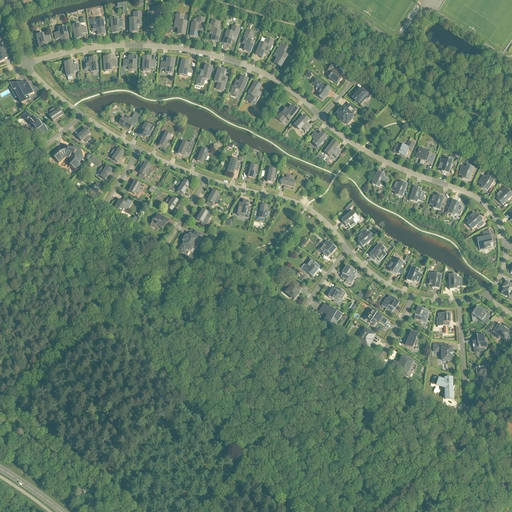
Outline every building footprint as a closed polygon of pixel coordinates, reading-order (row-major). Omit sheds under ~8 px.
[(159,13),(159,8),(155,8),(155,9),(153,9),(152,15),(148,15),(148,27),(154,28),(154,22),(159,22),(159,18),(160,18),(160,13),(159,13)] [(136,13),(136,14),(134,14),(134,20),(130,20),(130,33),(137,33),(137,27),(141,27),(141,23),(141,18),(140,13),(136,13)] [(183,17),(181,16),(177,15),(176,20),(175,20),(175,24),(175,25),(175,29),(179,30),(178,35),(184,36),(186,24),(182,23),(183,17)] [(203,25),(204,19),(199,19),(197,19),(196,25),(192,25),(190,37),(197,38),(198,33),(202,33),(202,29),(203,29),(204,25),(203,25)] [(116,20),(111,20),(112,34),(119,34),(118,29),(120,29),(120,30),(124,30),(123,23),(123,20),(119,20),(119,23),(119,24),(118,24),(118,20),(116,21),(116,20)] [(90,21),(90,29),(92,29),(92,33),(96,32),(97,32),(98,36),(104,35),(103,21),(98,21),(98,22),(97,23),(90,23),(90,21)] [(213,36),(211,42),(217,43),(220,33),(221,29),(217,28),(218,24),(216,23),(216,22),(212,21),(211,26),(210,26),(209,31),(210,31),(209,35),(213,36)] [(168,24),(164,29),(169,34),(173,29),(168,24)] [(83,35),(86,34),(85,27),(81,28),(82,29),(80,29),(79,26),(78,26),(77,25),(73,26),(75,40),(82,39),(81,35),(82,34),(83,35)] [(60,40),(60,39),(61,39),(62,43),(68,42),(65,28),(61,29),(61,30),(59,30),(60,34),(59,34),(58,33),(55,34),(56,41),(60,40)] [(231,34),(227,33),(223,45),(230,47),(231,41),(235,42),(236,38),(237,38),(238,34),(239,29),(235,28),(233,28),(231,34)] [(244,40),(242,45),(246,46),(244,51),(250,54),(254,44),(250,42),(253,34),(251,34),(251,33),(247,31),(245,36),(244,36),(243,40),(244,40)] [(37,41),(38,45),(39,45),(40,50),(46,48),(45,44),(47,44),(50,43),(49,37),(45,38),(45,39),(44,39),(43,35),(41,36),(41,35),(36,36),(38,40),(37,41)] [(256,56),(262,58),(264,53),(268,55),(269,51),(270,51),(272,47),(271,46),(273,42),(269,40),(269,41),(267,40),(264,46),(261,44),(256,56)] [(0,50),(0,51),(0,50),(0,62),(5,61),(5,60),(8,59),(7,57),(10,55),(7,50),(8,49),(5,43),(0,45),(0,50)] [(285,48),(281,45),(279,50),(278,49),(276,53),(274,57),(278,59),(275,64),(280,68),(287,57),(283,55),(287,49),(285,48)] [(112,62),(111,62),(110,58),(104,59),(104,64),(103,64),(104,68),(105,73),(109,72),(111,71),(111,68),(112,68),(112,69),(116,68),(116,61),(112,62)] [(131,72),(135,72),(136,67),(136,63),(136,58),(129,58),(129,62),(128,62),(128,61),(124,61),(124,68),(128,68),(128,67),(129,67),(129,71),(131,71),(131,72)] [(143,68),(143,72),(147,73),(147,72),(149,72),(150,68),(151,68),(151,69),(155,70),(155,63),(151,62),(151,63),(150,63),(150,59),(144,58),(143,63),(142,68),(143,68)] [(85,71),(89,71),(89,70),(90,69),(91,73),(93,73),(93,74),(97,73),(97,69),(98,69),(97,64),(96,64),(96,59),(89,60),(90,64),(88,64),(84,64),(85,71)] [(166,73),(168,74),(167,74),(172,75),(174,61),(167,60),(167,64),(165,64),(162,63),(161,70),(165,70),(165,69),(166,70),(166,73)] [(189,68),(187,68),(188,63),(182,62),(181,67),(180,67),(179,71),(180,72),(179,76),(184,77),(184,76),(186,77),(186,73),(188,73),(188,74),(191,75),(193,68),(189,67),(189,68)] [(72,76),(74,76),(73,72),(74,72),(74,73),(78,72),(77,65),(73,66),(73,67),(72,67),(71,63),(65,64),(66,69),(65,69),(66,74),(67,78),(72,77),(72,76)] [(342,78),(339,76),(342,73),(332,66),(327,73),(330,76),(329,78),(329,79),(329,80),(332,83),(333,82),(337,85),(342,78)] [(198,80),(196,85),(201,86),(201,85),(203,86),(204,80),(208,81),(212,69),(205,67),(204,72),(200,71),(199,76),(198,75),(197,80),(198,80)] [(226,83),(227,79),(223,78),(224,72),(218,70),(215,83),(219,84),(217,90),(219,90),(218,91),(223,92),(224,87),(225,88),(226,83)] [(230,95),(234,97),(235,96),(236,97),(239,91),(243,92),(247,81),(241,78),(239,83),(235,82),(234,86),(233,86),(231,90),(232,90),(230,95)] [(316,96),(322,101),(330,90),(324,85),(323,86),(314,80),(311,84),(317,88),(316,89),(317,92),(318,93),(316,96)] [(28,97),(28,96),(33,94),(34,94),(33,93),(28,84),(27,84),(20,84),(21,85),(19,86),(18,85),(15,85),(12,85),(10,85),(11,87),(9,88),(15,99),(18,98),(22,105),(29,100),(30,101),(30,100),(29,100),(28,97)] [(249,102),(250,103),(250,104),(254,106),(257,102),(259,98),(261,94),(257,92),(260,87),(255,84),(248,95),(252,97),(249,102)] [(352,99),(358,104),(361,101),(363,102),(364,102),(366,100),(367,100),(368,100),(373,95),(365,88),(362,91),(361,90),(360,91),(359,89),(356,92),(354,94),(355,96),(352,99)] [(339,118),(338,119),(343,123),(345,121),(346,123),(352,117),(351,116),(355,111),(350,106),(345,110),(343,108),(339,112),(338,111),(335,114),(339,118)] [(279,116),(276,120),(280,123),(280,122),(282,123),(286,118),(289,121),(297,111),(292,107),(288,111),(285,109),(282,112),(279,115),(279,116)] [(52,115),(49,117),(53,122),(63,116),(59,110),(56,112),(54,109),(50,112),(52,115)] [(21,117),(26,122),(27,121),(31,126),(33,125),(37,131),(38,130),(42,135),(48,131),(43,125),(42,126),(38,121),(37,122),(32,117),(31,118),(27,113),(21,117)] [(122,119),(119,124),(129,130),(131,127),(134,128),(140,117),(137,116),(135,120),(132,118),(131,120),(127,117),(125,120),(122,119)] [(296,123),(297,124),(294,127),(297,130),(298,130),(299,131),(302,128),(303,129),(302,130),(305,133),(310,127),(307,125),(306,125),(305,124),(308,121),(303,117),(300,121),(299,120),(296,123)] [(141,131),(139,136),(145,139),(147,135),(150,136),(154,129),(151,128),(151,127),(150,127),(151,125),(147,123),(146,125),(145,124),(144,126),(142,124),(139,130),(141,131)] [(77,138),(81,142),(84,140),(86,143),(90,139),(88,136),(90,134),(86,130),(77,138)] [(313,144),(314,145),(314,146),(317,149),(320,145),(321,146),(324,143),(323,142),(326,138),(322,134),(319,137),(318,136),(315,133),(311,139),(314,141),(314,140),(315,141),(313,144)] [(159,140),(161,141),(159,146),(165,149),(167,145),(168,145),(170,142),(169,141),(171,137),(165,134),(164,136),(161,134),(159,140)] [(179,143),(177,148),(180,150),(178,154),(184,157),(185,153),(187,153),(189,155),(193,147),(189,145),(183,142),(182,144),(179,143)] [(400,156),(405,158),(409,150),(412,151),(415,145),(409,142),(406,148),(403,146),(403,148),(397,145),(393,154),(399,157),(400,156)] [(333,155),(333,156),(336,158),(340,153),(337,150),(337,151),(335,150),(338,147),(333,143),(324,154),(328,157),(328,156),(330,157),(332,154),(333,155)] [(69,167),(74,172),(79,166),(80,165),(80,164),(81,164),(81,163),(81,162),(81,161),(82,161),(82,160),(82,159),(82,158),(82,157),(81,156),(81,155),(81,154),(80,153),(80,152),(79,151),(78,150),(77,149),(76,148),(75,148),(74,148),(74,147),(72,150),(71,149),(70,149),(68,149),(67,149),(67,151),(66,151),(65,151),(64,151),(63,151),(63,152),(62,152),(61,153),(59,153),(59,154),(53,160),(58,165),(63,160),(63,159),(64,159),(65,159),(65,158),(66,158),(67,158),(68,158),(69,159),(70,159),(71,160),(72,161),(72,162),(72,163),(72,164),(71,164),(71,165),(69,167)] [(206,156),(208,152),(207,152),(207,150),(204,148),(203,150),(202,150),(201,151),(198,150),(196,156),(199,157),(197,162),(203,164),(205,160),(206,161),(207,157),(206,156)] [(421,149),(421,148),(417,159),(421,161),(420,165),(424,167),(426,161),(427,162),(432,164),(435,157),(430,155),(430,156),(429,155),(430,153),(421,149)] [(114,157),(112,160),(117,163),(124,153),(119,150),(117,152),(114,150),(111,155),(114,157)] [(237,162),(236,162),(237,159),(233,158),(232,160),(231,160),(230,164),(228,164),(227,168),(229,168),(227,173),(233,174),(235,169),(238,170),(240,164),(237,163),(237,162)] [(442,173),(449,175),(453,161),(447,159),(446,162),(441,160),(438,169),(443,170),(442,173)] [(139,174),(144,177),(146,175),(149,176),(152,171),(149,170),(150,167),(145,164),(139,174)] [(249,173),(248,178),(254,180),(255,176),(256,176),(257,172),(256,171),(257,167),(251,166),(250,167),(247,166),(246,172),(249,173)] [(462,180),(469,183),(474,169),(468,166),(467,169),(463,167),(459,176),(463,178),(462,180)] [(99,173),(102,175),(100,177),(105,181),(112,171),(107,167),(105,170),(102,168),(99,173)] [(268,178),(267,183),(273,184),(274,180),(275,180),(276,176),(275,175),(275,171),(269,170),(269,171),(266,171),(265,177),(268,178)] [(373,186),(379,189),(380,186),(384,188),(388,180),(384,178),(385,176),(379,173),(373,186)] [(481,189),(487,192),(495,180),(489,176),(488,179),(484,176),(479,184),(483,187),(481,189)] [(281,186),(293,189),(294,182),(291,182),(292,178),(287,177),(286,180),(283,179),(281,186)] [(91,194),(96,197),(102,187),(91,181),(88,186),(94,189),(91,194)] [(176,193),(181,196),(182,194),(183,195),(190,185),(185,181),(183,184),(180,182),(177,187),(180,189),(176,193)] [(129,192),(134,196),(136,193),(139,195),(142,190),(139,188),(140,185),(135,182),(129,192)] [(396,196),(402,199),(408,185),(401,183),(400,185),(396,183),(392,192),(397,194),(396,196)] [(421,193),(422,190),(415,188),(410,202),(417,204),(418,202),(422,203),(425,194),(421,193)] [(498,201),(503,206),(511,197),(511,194),(505,188),(497,196),(500,199),(498,201)] [(206,205),(211,208),(214,202),(218,204),(220,199),(217,197),(219,195),(213,191),(207,202),(208,202),(206,205)] [(441,209),(445,198),(438,196),(437,198),(433,197),(430,206),(434,207),(433,210),(439,211),(437,216),(442,218),(444,210),(441,209)] [(123,203),(120,201),(114,210),(121,214),(124,209),(127,211),(132,203),(125,199),(123,203)] [(166,209),(172,212),(178,202),(173,199),(171,201),(168,199),(165,204),(168,206),(166,209)] [(463,208),(459,206),(460,204),(454,201),(449,212),(448,215),(455,218),(456,215),(460,217),(463,208)] [(240,206),(239,206),(237,212),(238,213),(238,214),(240,214),(240,215),(242,215),(242,218),(247,219),(248,214),(247,214),(247,212),(249,212),(250,208),(248,208),(249,204),(243,202),(242,205),(240,205),(240,206)] [(267,207),(261,206),(260,211),(257,211),(257,212),(254,211),(253,218),(256,218),(255,221),(264,223),(266,216),(267,216),(268,212),(267,212),(267,207)] [(208,214),(202,210),(196,221),(202,224),(201,225),(205,227),(207,223),(209,219),(210,219),(212,215),(208,213),(208,214)] [(346,227),(347,225),(350,229),(360,221),(352,212),(341,221),(346,227)] [(483,221),(478,216),(477,217),(474,214),(467,220),(470,223),(468,225),(472,231),(477,226),(480,229),(485,225),(482,222),(483,221)] [(150,227),(158,231),(159,228),(162,230),(164,227),(164,226),(166,223),(157,217),(154,221),(153,220),(150,227)] [(356,238),(359,241),(358,243),(362,248),(373,239),(369,233),(367,235),(364,232),(356,238)] [(179,250),(181,251),(181,252),(182,252),(184,253),(187,249),(190,251),(196,241),(198,243),(202,236),(197,233),(194,238),(189,235),(187,238),(186,237),(183,242),(185,243),(183,246),(182,245),(179,250)] [(492,249),(491,244),(493,244),(491,237),(477,240),(480,251),(492,249)] [(318,251),(327,258),(329,255),(330,256),(336,249),(327,242),(325,245),(323,244),(318,251)] [(369,256),(375,261),(376,259),(380,262),(386,255),(383,252),(384,250),(379,245),(369,256)] [(403,264),(393,257),(387,268),(391,270),(389,272),(395,276),(397,273),(401,275),(403,270),(400,268),(403,264)] [(301,268),(312,278),(318,271),(317,270),(319,267),(310,260),(305,266),(304,265),(301,268)] [(341,278),(351,284),(355,277),(354,276),(356,273),(346,267),(342,274),(343,275),(341,278)] [(422,275),(417,273),(418,271),(412,268),(406,281),(413,284),(414,282),(418,284),(422,275)] [(431,289),(438,290),(441,276),(429,274),(427,286),(432,287),(431,289)] [(456,290),(456,288),(461,288),(460,278),(456,279),(456,276),(449,276),(449,291),(456,290)] [(286,294),(294,300),(297,297),(296,296),(300,291),(296,288),(298,285),(292,280),(287,286),(290,288),(286,294)] [(504,289),(505,290),(503,294),(510,299),(511,295),(511,284),(511,286),(507,283),(504,289)] [(328,298),(338,304),(340,300),(341,301),(345,294),(335,288),(334,291),(332,290),(328,298)] [(382,307),(391,313),(393,310),(394,310),(399,303),(390,297),(387,300),(386,300),(382,307)] [(323,323),(334,329),(342,316),(334,311),(333,313),(330,311),(331,311),(323,306),(319,312),(327,316),(323,323)] [(416,317),(414,320),(425,325),(428,317),(427,316),(428,313),(418,308),(415,316),(416,317)] [(483,321),(482,322),(485,324),(487,320),(485,319),(487,316),(481,312),(482,311),(478,308),(476,311),(476,310),(471,311),(473,323),(473,319),(476,318),(477,319),(477,318),(483,321)] [(365,321),(374,327),(376,323),(378,324),(379,322),(385,326),(388,321),(370,310),(368,314),(369,315),(365,321)] [(437,319),(437,327),(449,327),(449,323),(450,323),(450,314),(438,315),(439,319),(437,319)] [(492,324),(487,331),(499,339),(500,337),(506,341),(507,338),(508,339),(511,333),(511,330),(505,326),(503,329),(499,326),(498,328),(492,324)] [(360,338),(357,343),(362,346),(362,345),(364,347),(368,350),(370,346),(369,346),(372,342),(371,341),(374,336),(365,330),(362,335),(361,335),(360,337),(360,338)] [(405,347),(412,350),(413,347),(415,348),(417,340),(416,340),(418,336),(411,333),(407,341),(404,340),(402,345),(405,346),(405,347)] [(473,343),(475,354),(484,352),(483,349),(488,348),(487,344),(485,344),(484,336),(478,337),(478,342),(473,343)] [(441,357),(441,360),(442,360),(442,361),(443,361),(443,362),(446,362),(446,361),(451,361),(451,356),(451,354),(451,349),(441,349),(441,346),(434,346),(434,352),(442,352),(442,357),(441,357)] [(391,370),(407,377),(410,370),(414,372),(417,366),(413,364),(413,363),(402,358),(399,366),(394,364),(391,370)] [(477,373),(477,374),(477,375),(478,375),(478,377),(482,376),(482,378),(481,378),(482,385),(489,384),(488,377),(490,377),(488,366),(480,367),(480,369),(479,369),(477,370),(477,371),(477,372),(477,373)] [(435,379),(433,385),(445,389),(445,400),(452,400),(452,391),(454,385),(452,385),(452,379),(444,379),(445,382),(435,379)]
